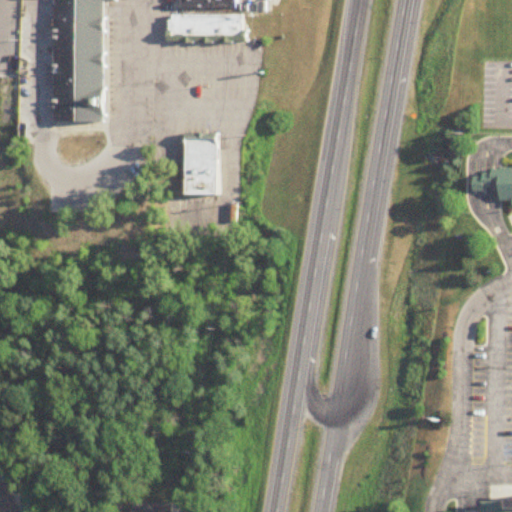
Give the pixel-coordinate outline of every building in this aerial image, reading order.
[(55,0),(58,118),(111,119),(109,0),(55,0)] [(238,0),(238,9),(185,9),(185,0),(238,0)] [(170,40),(246,40),(246,15),(238,15),(184,14),(170,14),(170,40)] [(191,192),(192,136),(224,137),(224,193),(191,192)] [(473,164),(473,189),(491,190),(502,178),(502,195),(511,195),(511,152),(502,152),(473,164)] [(511,511),(511,489),(490,489),(489,511),(511,511)]
